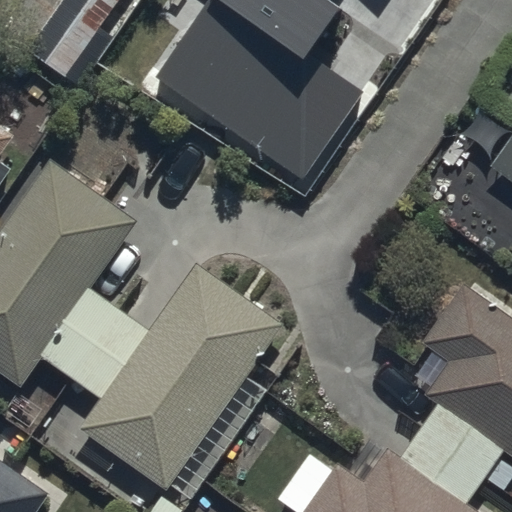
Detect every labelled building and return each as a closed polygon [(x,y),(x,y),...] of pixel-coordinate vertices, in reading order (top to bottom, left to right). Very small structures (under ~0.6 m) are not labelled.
[(130,0),(69,0),(35,53),(78,81),(130,0)] [(213,0),(159,78),(305,180),(366,91),(312,53),(343,9),(329,0),(213,0)] [(418,202),(510,267),(511,264),(511,129),(484,109),(418,202)] [(0,167),(16,146),(0,134),(0,167)] [(54,167),(0,240),(0,379),(21,395),(41,367),(99,409),(77,439),(166,503),(287,336),(196,270),(147,337),(90,296),(139,228),(54,167)] [(449,370),(426,404),(511,462),(511,329),(463,297),(425,353),(449,370)] [(506,461),(438,413),(401,464),(464,509),(483,483),(503,497),(511,483),(511,473),(502,466),(506,461)] [(471,511),(385,454),(363,487),(340,472),(336,478),(309,460),(278,505),(289,511),(471,511)] [(45,511),(52,502),(0,465),(0,511),(45,511)]
